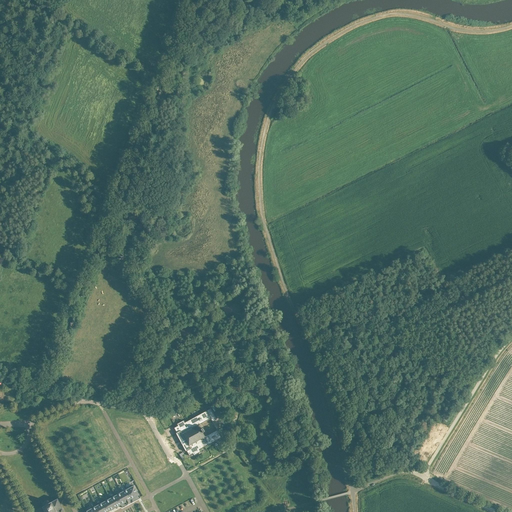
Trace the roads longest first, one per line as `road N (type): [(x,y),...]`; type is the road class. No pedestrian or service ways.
road 1 (track): [(44,382),(195,0)]
road 2 (unclassified): [(357,489),(399,472),(422,475),(511,338)]
